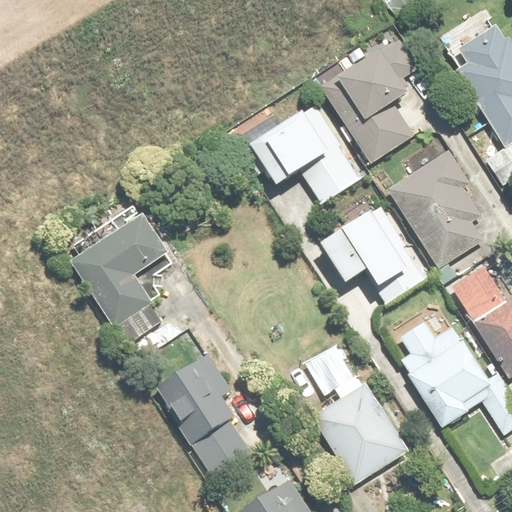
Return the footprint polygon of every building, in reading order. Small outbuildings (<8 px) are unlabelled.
[(389,0),(400,17),(427,0),(389,0)] [(506,153),(511,148),(511,49),(500,30),(459,55),(468,70),(458,76),(506,153)] [(424,84),(399,47),(325,97),(373,169),(414,142),(391,107),(424,84)] [(365,183),(318,111),(245,158),(258,179),(267,173),(279,192),(303,177),(324,210),(365,183)] [(474,228),(486,220),(447,157),(387,193),(438,276),(486,247),(474,228)] [(430,283),(385,212),(325,250),(348,288),(369,275),(390,308),(430,283)] [(171,258),(146,221),(74,269),(128,351),(164,327),(135,283),(171,258)] [(511,307),(511,308),(479,329),(511,380),(511,307)] [(437,346),(425,328),(403,342),(414,359),(402,366),(444,432),(485,406),(506,439),(511,434),(511,399),(506,390),(495,396),(456,334),(437,346)] [(222,386),(208,363),(159,393),(213,482),(253,458),(219,401),(237,391),(230,380),(222,386)] [(409,458),(360,380),(337,393),(344,404),(315,423),(357,490),(409,458)] [(311,511),(294,486),(254,511),(311,511)]
